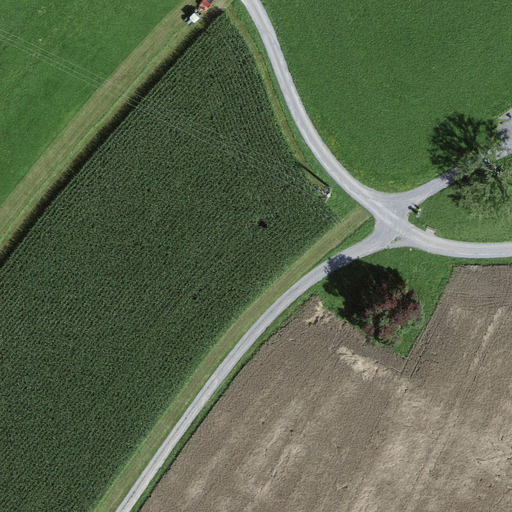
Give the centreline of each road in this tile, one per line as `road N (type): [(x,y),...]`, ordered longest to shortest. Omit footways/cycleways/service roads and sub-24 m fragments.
road 1 (track): [(511,150),(433,187),(311,279),(213,386),(133,511)]
road 2 (track): [(511,249),(460,250),(423,240),(358,193),(303,120),(251,0)]
